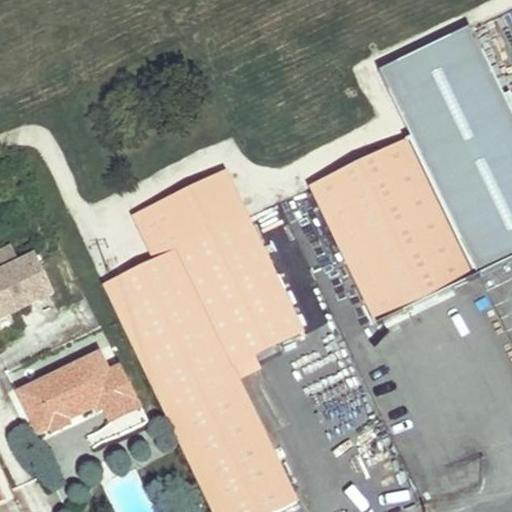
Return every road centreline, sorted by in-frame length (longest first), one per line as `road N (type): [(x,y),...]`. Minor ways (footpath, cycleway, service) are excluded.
road 1 (unknown): [(447,313),(511,491)]
road 2 (unknown): [(346,511),(286,372)]
